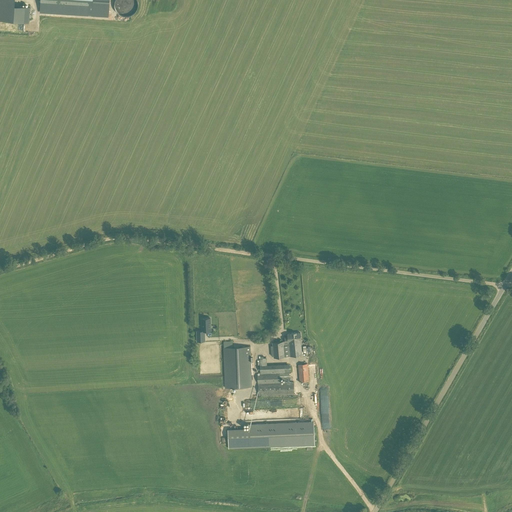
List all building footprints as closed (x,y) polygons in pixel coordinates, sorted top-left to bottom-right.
[(0,0),(0,19),(28,22),(29,4),(16,3),(15,0),(0,0)] [(109,0),(40,0),(40,11),(92,15),(109,16),(109,0)] [(115,0),(115,1),(114,3),(114,5),(115,7),(115,9),(116,11),(117,12),(119,14),(121,15),(122,16),(124,16),(127,16),(129,16),(131,16),(132,15),(134,13),(136,12),(137,10),(138,8),(138,6),(138,4),(138,2),(138,0),(137,0),(115,0)] [(211,330),(211,318),(201,318),(201,331),(207,331),(211,330)] [(296,333),(296,332),(291,333),(288,334),(288,336),(284,336),(285,341),(272,342),(272,345),(271,345),(272,356),(273,356),(274,357),(302,355),(301,344),(302,344),(302,340),(301,340),(301,333),(296,333)] [(225,389),(251,388),(250,346),(224,347),(225,389)] [(267,365),(267,358),(260,358),(260,374),(257,374),(259,396),(294,394),(294,381),(290,381),(289,371),(286,372),(286,364),(267,365)] [(300,381),(309,381),(308,363),(298,364),(300,381)] [(315,445),(314,421),(249,424),(249,428),(228,429),(229,448),(315,445)]
